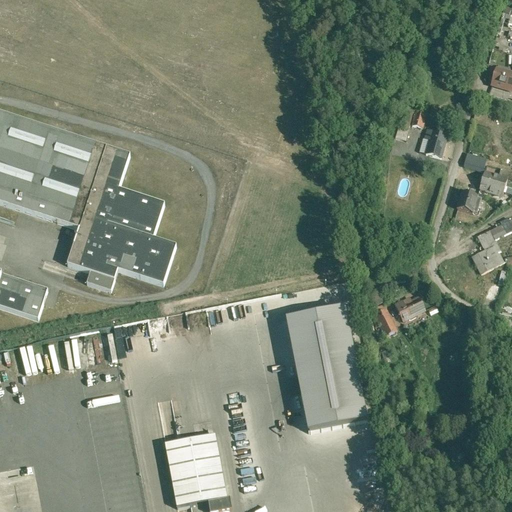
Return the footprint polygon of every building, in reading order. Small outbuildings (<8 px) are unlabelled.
[(511,87),(511,75),(497,72),(492,88),(510,93),(511,87)] [(420,111),(416,110),(412,129),(421,131),(424,117),(419,116),(420,111)] [(412,113),(403,111),(399,130),(408,132),(412,113)] [(131,158),(0,115),(0,205),(80,232),(68,268),(91,275),(115,283),(119,273),(164,288),(177,248),(154,241),(166,207),(120,192),(131,158)] [(408,133),(398,131),(394,141),(406,144),(408,133)] [(473,148),(483,151),(489,135),(479,132),(473,148)] [(446,137),(427,133),(424,147),(428,148),(426,156),(441,160),(446,137)] [(487,161),(468,156),(465,168),(483,173),(487,161)] [(507,180),(485,174),(480,191),(503,198),(508,181),(508,180),(507,180)] [(479,199),(463,194),(460,203),(461,203),(459,211),(458,210),(458,211),(474,215),(479,199)] [(511,228),(508,221),(501,224),(507,235),(511,232),(511,228)] [(491,233),(495,241),(505,237),(501,228),(491,233)] [(491,233),(479,239),(485,253),(473,259),(482,276),(504,265),(492,243),(495,241),(491,233)] [(508,274),(502,272),(499,286),(505,287),(508,274)] [(115,283),(91,275),(87,286),(112,294),(115,283)] [(49,293),(0,276),(0,309),(39,323),(49,293)] [(503,287),(491,283),(486,298),(498,302),(503,287)] [(379,293),(365,299),(370,311),(384,304),(379,293)] [(418,301),(410,306),(409,303),(396,309),(404,325),(425,314),(418,301)] [(387,313),(376,319),(388,340),(399,334),(387,313)] [(291,337),(310,436),(366,424),(347,326),(291,337)] [(215,439),(165,448),(177,511),(209,506),(227,502),(215,439)] [(227,502),(209,506),(209,511),(232,511),(230,502),(227,502)]
